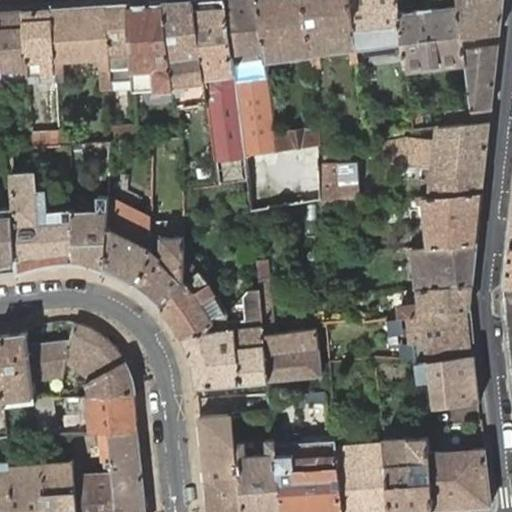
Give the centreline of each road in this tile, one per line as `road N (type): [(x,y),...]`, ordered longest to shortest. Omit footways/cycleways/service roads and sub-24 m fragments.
road 1 (residential): [(504,511),(487,303),(511,108)]
road 2 (residential): [(178,511),(165,389),(143,332),(100,300),(0,303)]
